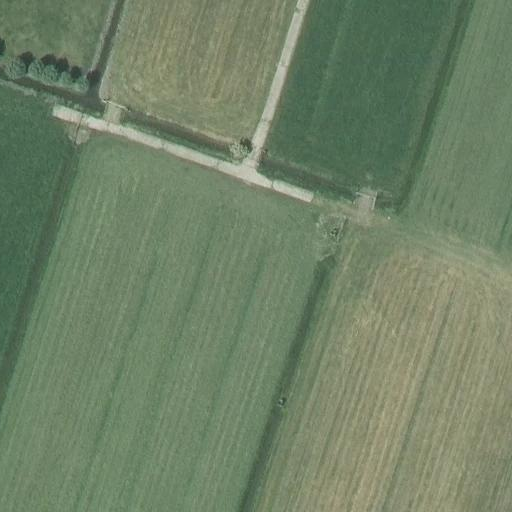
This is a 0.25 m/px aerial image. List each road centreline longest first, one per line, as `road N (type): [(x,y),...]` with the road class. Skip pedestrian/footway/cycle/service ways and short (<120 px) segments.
road 1 (track): [(300,0),(245,177),(310,198)]
road 2 (track): [(245,177),(52,110)]
